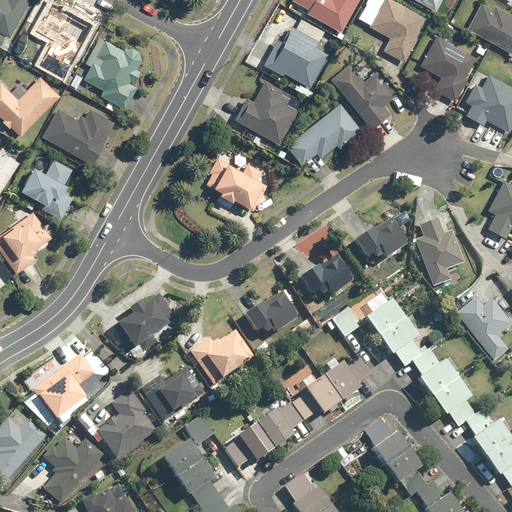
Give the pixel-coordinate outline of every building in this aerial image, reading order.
[(0,0),(0,31),(11,37),(28,6),(31,0),(0,0)] [(341,31),(342,29),(344,29),(359,0),(293,0),(292,3),(341,31)] [(383,0),(369,25),(387,35),(380,48),(402,59),(424,16),(403,6),(392,0),(383,0)] [(418,0),(434,10),(439,0),(418,0)] [(511,21),(480,3),(466,28),(511,54),(511,21)] [(69,12),(51,4),(38,31),(54,38),(40,64),(64,78),(93,25),(78,17),(78,16),(75,15),(69,12)] [(285,25),(266,63),(310,85),(329,47),(285,25)] [(421,65),(441,76),(434,90),(452,100),(465,77),(463,76),(474,57),(438,36),(421,65)] [(138,70),(143,60),(139,52),(132,48),(124,50),(105,41),(86,79),(106,89),(102,96),(126,109),(137,87),(130,84),(133,80),(136,81),(140,71),(138,70)] [(349,64),(331,78),(370,126),(388,111),(383,105),(396,96),(378,71),(364,82),(349,64)] [(487,119),(507,131),(511,121),(511,87),(489,75),(483,86),(474,82),(466,102),(472,104),(469,110),(470,110),(466,115),(483,125),(487,119)] [(27,87),(18,78),(9,87),(18,96),(27,87)] [(39,79),(19,99),(1,82),(0,83),(0,115),(21,136),(33,124),(39,118),(58,97),(39,79)] [(296,110),(285,105),(290,94),(265,81),(257,97),(254,102),(246,97),(234,119),(268,137),(268,136),(279,142),(296,110)] [(343,103),(291,143),(308,165),(336,143),(339,146),(361,130),(359,128),(361,127),(343,103)] [(61,110),(45,136),(91,164),(107,138),(106,137),(114,121),(91,108),(83,123),(61,110)] [(0,192),(19,163),(0,150),(0,192)] [(220,159),(206,183),(251,208),(265,184),(220,159)] [(73,198),(61,191),(65,183),(72,169),(54,160),(46,174),(34,168),(23,191),(43,201),(41,206),(62,217),(73,198)] [(488,227),(507,236),(511,226),(511,172),(507,182),(504,180),(489,209),(492,211),(490,215),(494,217),(488,227)] [(34,212),(0,235),(0,244),(13,263),(14,263),(20,271),(38,258),(32,250),(51,238),(34,212)] [(390,217),(355,238),(371,265),(406,243),(390,217)] [(445,232),(439,217),(419,225),(424,238),(415,241),(432,284),(449,278),(445,268),(464,261),(451,230),(445,232)] [(337,253),(302,276),(319,302),(354,279),(337,253)] [(275,332),(299,317),(283,290),(246,312),(257,331),(270,323),(275,332)] [(114,325),(130,348),(175,318),(160,295),(114,325)] [(442,359),(435,363),(427,348),(417,353),(410,341),(419,334),(392,296),(384,301),(367,311),(401,370),(412,364),(423,383),(424,382),(455,434),(464,429),(505,487),(511,482),(511,450),(483,409),(476,414),(442,359)] [(483,306),(476,296),(456,310),(462,319),(461,320),(475,337),(477,339),(494,359),(509,347),(498,334),(511,323),(492,298),(483,306)] [(350,310),(333,319),(343,337),(359,327),(350,310)] [(235,331),(215,346),(210,339),(191,351),(213,385),(216,383),(232,372),(254,355),(235,331)] [(224,446),(239,466),(369,375),(355,355),(224,446)] [(66,368),(62,370),(35,389),(54,417),(85,396),(76,383),(94,372),(84,357),(66,368)] [(173,418),(206,396),(187,367),(163,382),(159,377),(141,389),(163,421),(171,416),(173,418)] [(156,432),(141,409),(144,406),(130,389),(111,404),(121,416),(99,430),(117,457),(156,432)] [(0,451),(0,483),(1,484),(45,435),(29,421),(28,421),(15,409),(0,424),(0,448),(2,450),(0,451)] [(202,416),(187,426),(198,442),(213,432),(202,416)] [(418,491),(432,511),(458,511),(434,477),(428,481),(385,418),(367,430),(412,496),(418,491)] [(63,436),(45,457),(61,470),(45,488),(62,502),(102,455),(85,441),(79,449),(63,436)] [(165,458),(200,511),(233,511),(188,443),(165,458)] [(331,511),(304,476),(280,494),(294,511),(331,511)] [(130,511),(129,509),(117,486),(84,503),(88,511),(130,511)]
